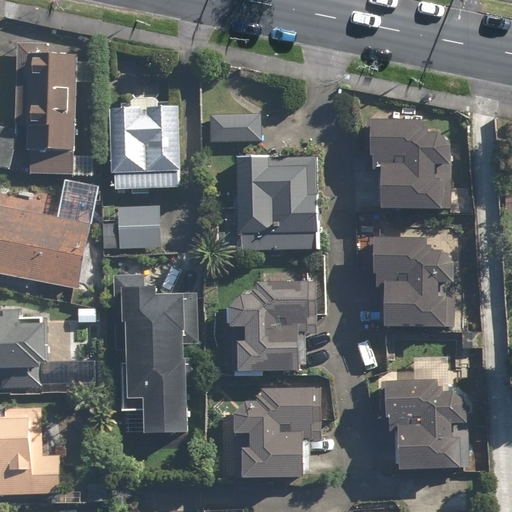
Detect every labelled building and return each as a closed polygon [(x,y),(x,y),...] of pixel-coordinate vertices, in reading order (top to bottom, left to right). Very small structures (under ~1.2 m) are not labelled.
[(45,46),(15,45),(12,129),(25,130),(24,153),(28,153),(27,178),(91,180),(92,160),(71,159),(73,85),(90,86),(90,65),(74,65),(74,59),(44,58),(45,46)] [(174,111),(105,113),(107,178),(110,178),(111,194),(176,192),(174,111)] [(258,116),(208,118),(209,146),(259,145),(258,116)] [(416,125),(365,124),(364,175),(374,176),(374,213),(436,214),(436,212),(449,213),(449,186),(437,182),(437,184),(429,184),(430,171),(445,171),(445,149),(432,138),(423,138),(423,132),(416,132),(416,125)] [(14,133),(0,129),(0,174),(6,176),(14,133)] [(313,159),(232,161),(233,239),(237,239),(237,254),(313,252),(312,237),(315,237),(313,159)] [(97,188),(63,182),(56,220),(90,226),(97,188)] [(157,209),(116,210),(117,226),(101,227),(102,252),(159,251),(157,209)] [(86,229),(0,210),(0,278),(75,294),(86,229)] [(421,243),(366,243),(366,294),(378,294),(378,332),(440,332),(440,302),(433,302),(433,289),(448,289),(448,267),(436,255),(426,255),(425,250),(421,250),(421,243)] [(143,277),(112,278),(112,306),(110,306),(111,326),(113,326),(113,354),(121,354),(122,404),(137,404),(138,440),(183,439),(181,364),(179,364),(179,347),(197,347),(196,295),(151,296),(151,292),(143,292),(143,277)] [(247,300),(234,300),(223,313),(224,333),(239,333),(239,347),(229,347),(230,378),(293,377),(292,337),(303,337),(303,287),(251,288),(251,295),(247,295),(247,300)] [(0,373),(34,373),(34,367),(39,367),(38,321),(20,321),(20,312),(0,312),(0,373)] [(430,385),(379,387),(380,418),(377,418),(378,438),(390,437),(392,476),(459,473),(458,443),(447,443),(446,429),(460,428),(460,409),(449,396),(437,397),(437,392),(433,392),(433,388),(430,388),(430,385)] [(234,453),(234,484),(298,483),(297,444),(308,444),(306,393),(255,394),(255,402),(250,402),(250,407),(240,407),(229,419),(229,439),(243,439),(243,453),(234,453)] [(40,413),(0,413),(0,498),(58,498),(57,459),(40,459),(40,413)]
